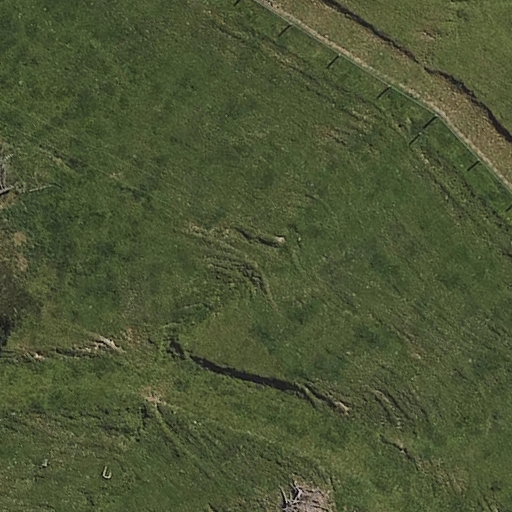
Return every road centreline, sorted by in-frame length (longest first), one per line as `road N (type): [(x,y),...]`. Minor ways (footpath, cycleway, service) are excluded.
road 1 (track): [(0,379),(108,373),(199,386),(369,456),(444,511)]
road 2 (track): [(511,160),(439,85),(303,0)]
